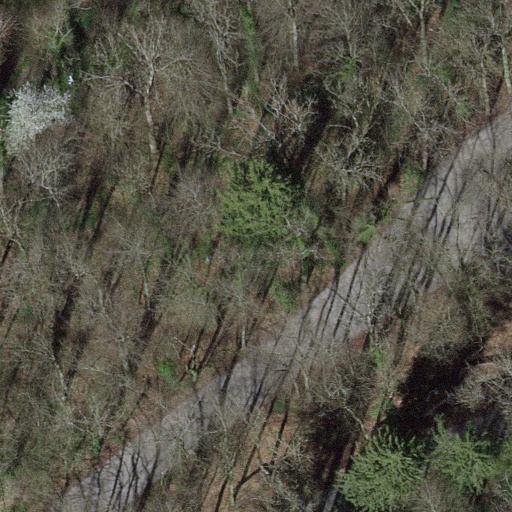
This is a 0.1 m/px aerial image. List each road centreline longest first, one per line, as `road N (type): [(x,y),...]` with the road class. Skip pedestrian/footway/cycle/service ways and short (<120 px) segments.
road 1 (unclassified): [(410,247),(68,511)]
road 2 (track): [(511,445),(344,511)]
road 3 (unclassified): [(511,140),(410,247)]
